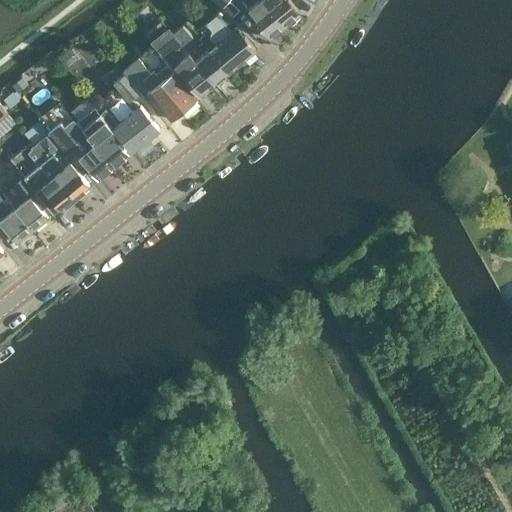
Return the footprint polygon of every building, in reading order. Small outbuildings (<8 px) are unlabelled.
[(240,9),(232,1),(231,0),(215,0),(233,17),(240,9)] [(282,27),(261,0),(242,0),(242,1),(257,21),(256,22),(268,38),(282,27)] [(261,0),(282,27),(298,15),(286,0),(261,0)] [(216,43),(208,49),(227,72),(257,48),(238,25),(232,30),(218,12),(206,21),(213,31),(211,37),(216,43)] [(166,59),(184,44),(174,31),(155,46),(166,59)] [(208,49),(196,58),(190,51),(189,51),(214,82),(227,72),(208,49)] [(214,82),(189,51),(175,62),(200,93),(214,82)] [(153,69),(151,71),(139,57),(123,70),(127,74),(115,83),(130,102),(142,93),(136,87),(143,82),(149,89),(146,92),(169,119),(197,96),(169,63),(156,74),(153,69)] [(0,136),(19,120),(0,98),(0,136)] [(103,109),(100,112),(122,138),(132,150),(157,129),(137,104),(114,123),(103,109)] [(117,142),(122,138),(100,112),(95,106),(77,122),(113,165),(127,154),(117,142)] [(113,165),(77,122),(68,112),(59,119),(51,110),(41,118),(50,129),(48,130),(77,166),(83,161),(97,178),(113,165)] [(47,133),(39,140),(46,149),(45,150),(49,155),(46,158),(76,196),(89,186),(69,160),(64,165),(50,147),(55,143),(47,133)] [(46,149),(39,140),(31,146),(37,153),(35,156),(31,151),(15,164),(24,175),(23,176),(47,207),(53,214),(65,206),(76,196),(46,158),(49,155),(45,150),(46,149)] [(47,207),(23,176),(14,184),(24,197),(14,205),(34,230),(49,219),(43,211),(47,207)] [(34,230),(14,205),(10,200),(6,202),(0,195),(0,235),(1,237),(9,231),(19,243),(34,230)] [(96,511),(84,490),(45,511),(96,511)]
